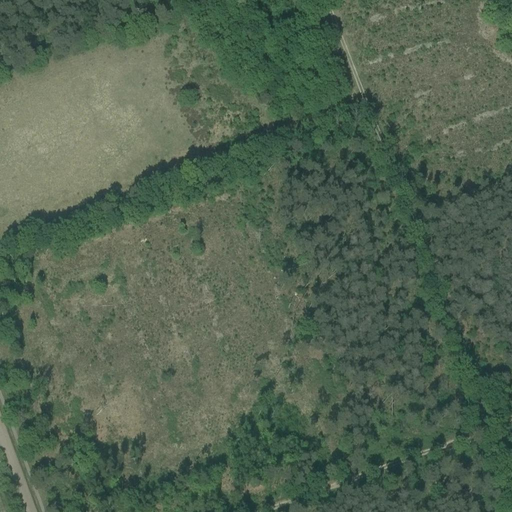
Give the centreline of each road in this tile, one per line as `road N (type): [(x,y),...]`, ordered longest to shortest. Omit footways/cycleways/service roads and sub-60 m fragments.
road 1 (track): [(331,0),(511,498)]
road 2 (track): [(511,418),(260,511)]
